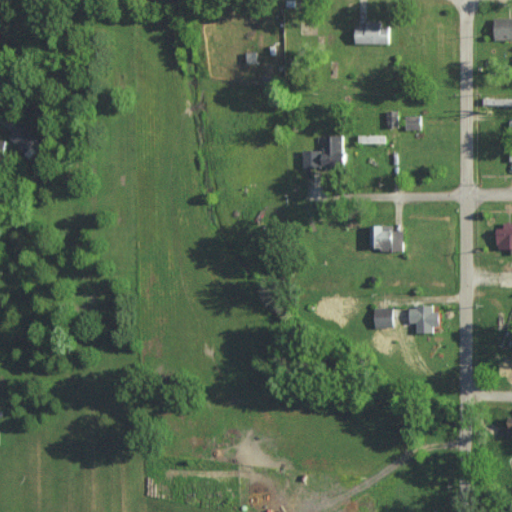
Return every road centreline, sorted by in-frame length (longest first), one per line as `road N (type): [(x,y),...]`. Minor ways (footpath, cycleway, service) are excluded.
road 1 (residential): [(464,511),(465,0)]
road 2 (residential): [(295,197),(511,193)]
